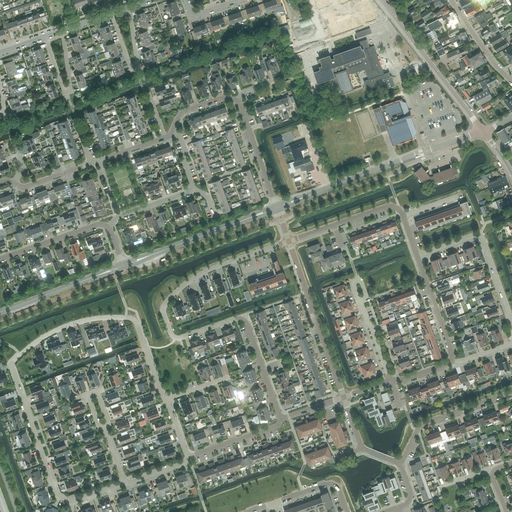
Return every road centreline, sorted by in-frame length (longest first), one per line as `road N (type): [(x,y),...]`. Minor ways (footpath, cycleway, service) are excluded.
road 1 (residential): [(165,400),(129,318),(67,325),(13,362),(59,497),(70,502),(123,483)]
road 2 (residential): [(281,419),(246,321),(174,338),(163,308),(210,269),(289,241)]
road 3 (unclassified): [(276,207),(481,131)]
road 4 (tertiary): [(481,131),(379,0)]
road 5 (residential): [(344,397),(289,241)]
road 6 (unclassified): [(123,265),(276,207)]
road 7 (residential): [(400,464),(420,425),(511,392)]
road 8 (unclassified): [(0,312),(123,265)]
road 9 (residential): [(44,36),(67,91),(62,29)]
road 10 (residential): [(130,7),(135,67),(111,13)]
